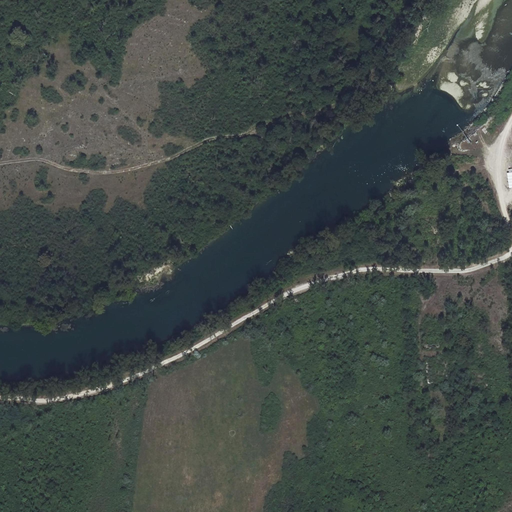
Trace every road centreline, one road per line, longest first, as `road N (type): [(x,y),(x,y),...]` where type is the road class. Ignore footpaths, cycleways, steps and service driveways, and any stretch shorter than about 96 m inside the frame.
road 1 (track): [(0,397),(79,394),(132,377),(274,300),(362,269),(454,271),(511,254)]
road 2 (track): [(454,271),(420,318),(422,384),(446,412),(446,425)]
